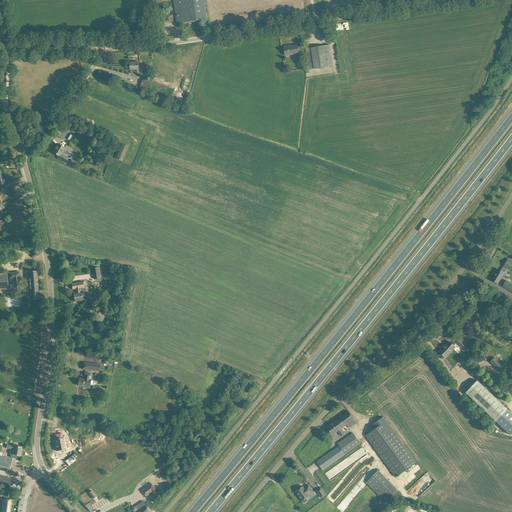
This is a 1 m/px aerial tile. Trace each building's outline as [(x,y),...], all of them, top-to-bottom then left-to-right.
[(207,19),(206,14),(204,0),(173,0),(177,23),(207,19)] [(284,47),(285,52),(285,56),(301,53),(301,51),(300,46),(298,47),(297,45),(292,45),(292,46),(289,47),(289,46),(284,47)] [(305,48),(306,53),(309,69),(333,66),(329,45),(305,48)] [(130,63),(130,68),(130,69),(131,69),(131,74),(136,73),(136,74),(139,74),(139,69),(138,62),(130,63)] [(170,98),(171,94),(173,89),(149,80),(149,81),(143,79),(141,83),(139,89),(151,94),(152,91),(170,98)] [(68,131),(59,126),(58,125),(53,134),(63,140),(68,131)] [(122,143),(116,158),(122,161),(128,146),(122,143)] [(58,144),(53,152),(59,156),(58,158),(62,161),(65,163),(69,158),(65,156),(68,151),(64,149),(65,148),(62,146),(58,144)] [(69,165),(74,168),(77,162),(72,160),(69,165)] [(511,271),(511,261),(508,259),(504,267),(501,271),(498,269),(494,276),(492,280),(497,283),(500,280),(501,278),(503,279),(506,274),(504,273),(504,272),(506,268),(510,270),(511,271)] [(37,271),(26,271),(28,295),(30,295),(31,300),(39,299),(37,271)] [(19,272),(8,273),(10,289),(14,288),(14,289),(20,289),(19,272)] [(83,281),(71,284),(72,290),(75,289),(76,292),(73,293),(75,302),(80,301),(84,300),(85,301),(87,298),(88,298),(89,296),(89,295),(89,294),(88,293),(88,292),(87,292),(87,291),(86,291),(86,287),(84,287),(82,287),(81,282),(83,282),(83,281)] [(103,319),(102,318),(99,316),(94,322),(98,325),(99,326),(103,319)] [(463,342),(460,340),(459,339),(456,342),(464,350),(465,348),(467,346),(463,342)] [(449,342),(440,352),(445,357),(455,347),(449,342)] [(494,357),(490,362),(497,369),(502,364),(494,357)] [(100,371),(101,364),(89,363),(84,363),(83,369),(88,370),(100,371)] [(88,388),(90,388),(91,374),(89,373),(84,373),(84,379),(79,378),(78,385),(83,386),(83,387),(88,388)] [(477,380),(465,393),(510,435),(511,432),(511,413),(481,384),(477,380)] [(357,422),(349,411),(326,428),(331,435),(337,431),(341,436),(345,433),(341,428),(347,425),(349,428),(357,422)] [(366,435),(396,477),(416,462),(383,417),(372,425),(375,429),(366,435)] [(61,433),(55,435),(56,439),(55,439),(56,444),(55,444),(57,451),(65,449),(63,437),(62,438),(61,433)] [(360,444),(353,433),(338,444),(339,446),(317,462),(323,470),(345,454),(360,444)] [(85,442),(75,451),(80,457),(90,448),(85,442)] [(7,445),(6,448),(11,449),(10,454),(11,454),(10,457),(12,458),(17,458),(17,455),(20,455),(21,447),(16,446),(7,445)] [(12,459),(0,455),(0,466),(5,468),(10,469),(12,459)] [(83,466),(76,473),(84,482),(88,478),(89,480),(92,484),(104,475),(101,471),(93,477),(91,475),(83,466)] [(378,470),(366,482),(385,502),(398,490),(378,470)] [(11,478),(6,477),(0,475),(0,482),(10,485),(11,478)] [(161,496),(152,484),(142,491),(146,496),(152,492),(157,499),(161,496)] [(303,486),(295,491),(298,495),(302,501),(304,503),(307,501),(316,495),(311,489),(308,485),(304,488),(303,486)] [(316,491),(321,498),(326,495),(321,487),(316,491)] [(10,511),(12,499),(3,499),(1,511),(10,511)] [(132,507),(132,509),(133,511),(135,511),(150,511),(148,508),(145,504),(143,501),(136,506),(134,506),(132,507)]
